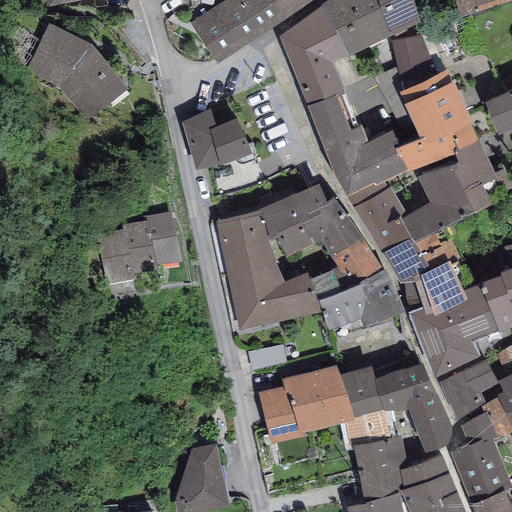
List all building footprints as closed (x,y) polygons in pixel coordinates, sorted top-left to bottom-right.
[(45,0),(49,9),(105,0),(45,0)] [(217,66),(268,32),(247,0),(227,0),(190,24),(217,66)] [(247,0),(268,32),(316,0),(247,0)] [(411,0),(335,0),(321,8),(348,58),(420,26),(411,0)] [(511,0),(452,0),(460,20),(511,2),(511,0)] [(331,65),(348,58),(321,8),(280,38),(308,110),(341,97),(343,93),(331,65)] [(92,46),(48,25),(25,73),(57,88),(85,123),(128,92),(92,46)] [(429,33),(391,43),(404,92),(445,73),(429,33)] [(420,143),(395,154),(406,177),(420,171),(478,143),(453,86),(451,86),(445,73),(404,92),(399,95),(405,108),(403,108),(420,143)] [(511,93),(486,105),(498,137),(511,131),(511,93)] [(353,126),(341,97),(308,110),(335,181),(347,200),(378,188),(406,177),(395,154),(390,139),(368,148),(359,124),(353,126)] [(217,105),(223,120),(238,115),(232,100),(217,105)] [(182,125),(197,172),(251,159),(237,120),(215,129),(209,113),(182,125)] [(429,206),(408,217),(400,222),(414,247),(474,216),(491,209),(481,187),(496,182),(478,143),(420,171),(423,178),(418,180),(429,206)] [(330,260),(362,241),(336,197),(325,202),(320,187),(261,213),(269,243),(277,240),(285,259),(320,245),(330,260)] [(354,211),(367,233),(406,213),(391,189),(382,194),(378,188),(347,200),(354,211)] [(172,207),(146,212),(147,216),(155,260),(181,256),(172,207)] [(261,213),(216,223),(228,278),(275,263),(269,243),(261,213)] [(408,217),(406,213),(367,233),(368,235),(400,286),(405,285),(415,283),(432,275),(414,247),(400,222),(408,217)] [(155,260),(147,216),(124,222),(124,224),(135,270),(156,265),(155,260)] [(124,224),(95,233),(106,279),(135,272),(135,270),(124,224)] [(362,241),(330,260),(347,288),(379,268),(362,241)] [(511,249),(499,255),(506,275),(511,272),(511,249)] [(275,263),(228,278),(239,332),(321,314),(311,282),(307,275),(286,283),(275,263)] [(423,312),(409,318),(434,381),(479,359),(470,345),(497,336),(480,288),(463,295),(450,265),(432,275),(415,283),(405,285),(406,303),(420,302),(423,312)] [(479,285),(480,288),(497,336),(511,330),(511,272),(506,275),(479,285)] [(377,325),(362,289),(341,296),(332,273),(311,282),(321,314),(327,333),(361,320),(364,329),(377,325)] [(362,289),(377,325),(404,314),(386,273),(360,284),(362,289)] [(461,376),(439,385),(457,422),(480,408),(485,406),(480,395),(497,385),(496,384),(486,363),(459,374),(461,376)] [(422,367),(374,382),(382,412),(406,413),(426,455),(439,451),(448,447),(450,440),(450,429),(422,367)] [(352,420),(341,378),(338,368),(282,382),(283,389),(259,395),(271,445),(307,436),(306,435),(343,425),(353,423),(352,420)] [(352,420),(382,412),(374,382),(370,371),(341,378),(352,420)] [(511,375),(496,384),(497,385),(502,395),(497,397),(497,399),(511,430),(511,375)] [(511,433),(511,430),(497,399),(485,406),(480,408),(483,414),(460,427),(469,447),(492,438),(494,441),(511,433)] [(382,412),(352,420),(353,423),(343,425),(351,450),(354,449),(389,440),(382,412)] [(216,435),(191,441),(175,492),(178,509),(229,496),(216,435)] [(401,472),(408,470),(401,436),(389,440),(354,449),(364,504),(397,495),(402,493),(407,492),(401,472)] [(469,447),(450,455),(472,508),(473,511),(511,511),(504,493),(511,490),(511,485),(494,441),(492,438),(469,447)] [(407,492),(402,493),(408,511),(463,511),(450,478),(442,458),(408,470),(401,472),(407,492)] [(364,504),(346,509),(346,511),(402,511),(397,495),(364,504)] [(154,511),(154,503),(99,510),(99,511),(154,511)]
